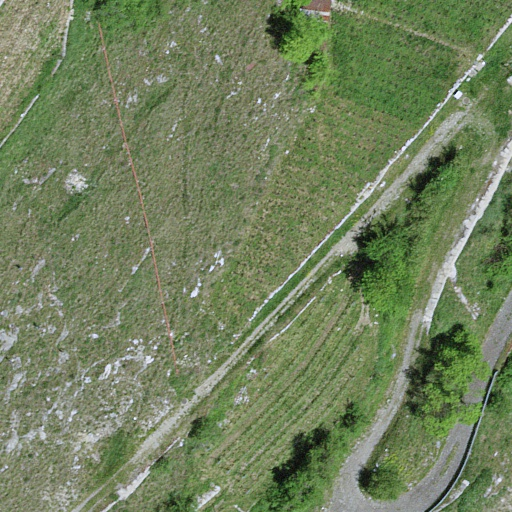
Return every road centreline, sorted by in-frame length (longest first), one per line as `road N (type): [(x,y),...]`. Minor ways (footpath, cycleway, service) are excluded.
road 1 (track): [(357,511),(345,488),(402,385),(437,251),(511,116)]
road 2 (track): [(511,311),(445,473),(401,511)]
